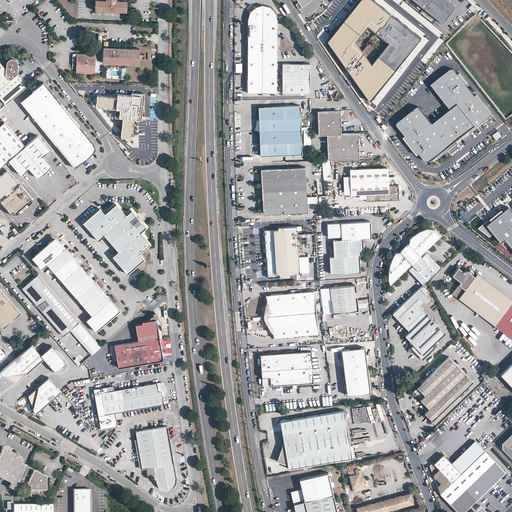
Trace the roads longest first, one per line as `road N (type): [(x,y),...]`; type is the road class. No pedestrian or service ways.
road 1 (tertiary): [(229,0),(234,272),(268,511)]
road 2 (trunk): [(196,0),(193,299),(224,511)]
road 3 (trunk): [(248,511),(217,279),(209,0)]
road 4 (tertiary): [(424,210),(382,245),(374,278),(391,404),(433,511)]
road 5 (unclassified): [(195,487),(163,167)]
road 6 (tertiary): [(425,194),(285,0)]
road 7 (unclassified): [(0,407),(157,507)]
road 8 (unclassified): [(0,43),(20,40),(35,50),(109,142),(116,163)]
road 9 (unclassified): [(163,167),(163,0)]
road 10 (unclassified): [(0,259),(116,163)]
